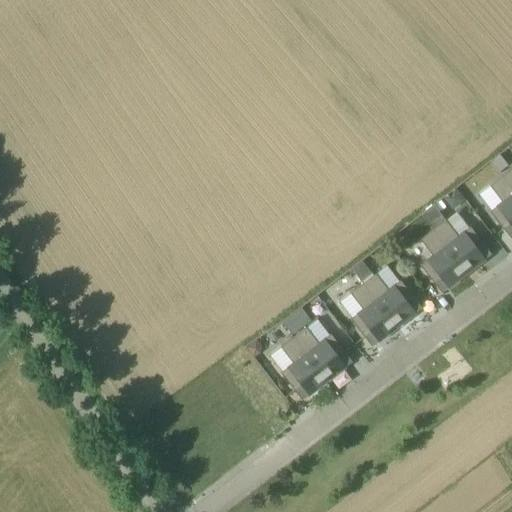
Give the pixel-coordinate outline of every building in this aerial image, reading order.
[(499,172),(508,166),(499,155),(491,161),(499,172)] [(511,168),(502,176),(511,189),(511,168)] [(511,189),(502,176),(489,186),(501,202),(489,212),(503,230),(509,225),(511,228),(511,189)] [(445,220),(432,230),(466,274),(485,259),(477,250),(483,245),(470,227),(457,236),(445,220)] [(466,274),(432,230),(419,240),(432,256),(419,265),(433,283),(440,279),(447,288),(466,274)] [(362,284),(373,276),(361,260),(351,268),(362,284)] [(375,274),(362,284),(396,328),(415,313),(408,303),(414,298),(400,280),(387,290),(375,274)] [(396,328),(362,284),(350,293),(362,309),(350,319),(364,337),(370,332),(377,342),(396,328)] [(291,335),(311,321),(301,308),(282,322),(291,335)] [(305,328),(293,337),(327,381),(345,367),(338,357),(344,352),(330,334),(318,344),(305,328)] [(327,381),(293,337),(280,347),(292,363),(280,373),(294,391),(300,386),(308,396),(327,381)] [(261,346),(257,339),(245,347),(253,358),(260,353),(261,346)]
